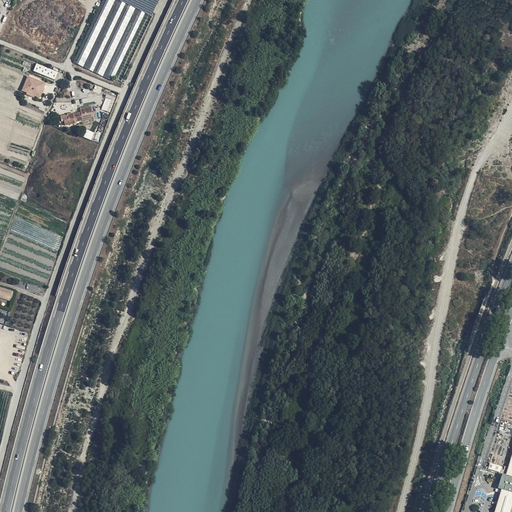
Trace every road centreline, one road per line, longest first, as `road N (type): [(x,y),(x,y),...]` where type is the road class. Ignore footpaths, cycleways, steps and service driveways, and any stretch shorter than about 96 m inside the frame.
road 1 (trunk): [(19,511),(101,226),(197,0)]
road 2 (trunk): [(184,0),(90,221),(6,511)]
road 3 (track): [(511,96),(467,192),(402,511)]
road 4 (unclassified): [(166,0),(45,298)]
road 5 (primary): [(511,270),(432,511)]
road 6 (unclassified): [(45,298),(0,458)]
road 7 (primary): [(446,511),(494,354)]
